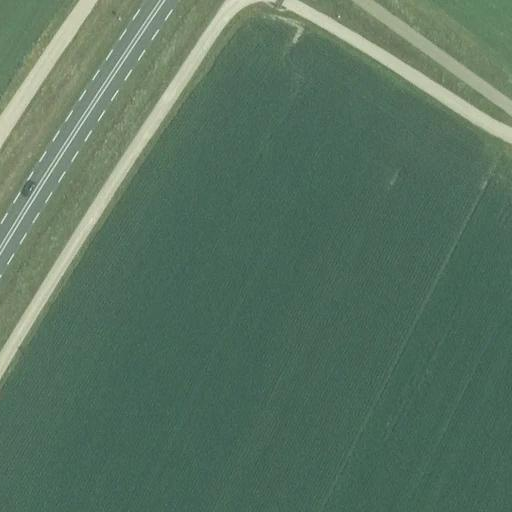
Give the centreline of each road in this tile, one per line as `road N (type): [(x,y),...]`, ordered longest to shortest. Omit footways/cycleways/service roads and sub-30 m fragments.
road 1 (track): [(0,359),(238,0)]
road 2 (primary): [(161,0),(0,250)]
road 3 (track): [(282,0),(511,136)]
road 4 (track): [(0,137),(88,0)]
